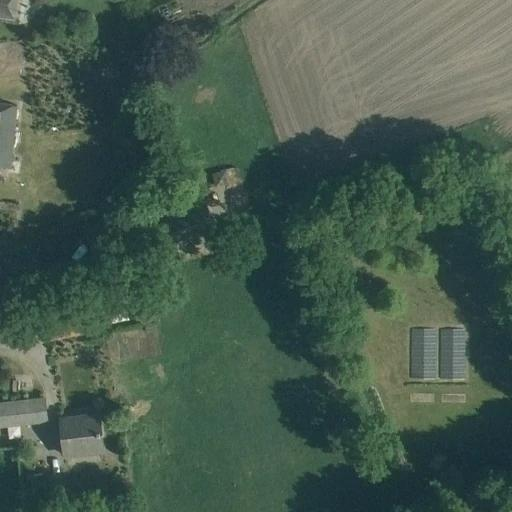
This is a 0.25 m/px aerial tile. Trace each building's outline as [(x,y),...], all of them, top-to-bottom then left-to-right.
[(0,0),(0,17),(14,20),(17,0),(0,0)] [(0,164),(7,165),(7,160),(14,104),(0,102),(0,164)] [(205,197),(159,211),(161,219),(168,244),(215,230),(205,197)] [(74,312),(44,319),(48,340),(80,333),(91,330),(86,310),(74,312)] [(156,323),(146,325),(147,332),(157,330),(156,323)] [(0,401),(0,427),(48,422),(45,397),(0,401)] [(103,451),(99,415),(62,419),(66,455),(103,451)]
